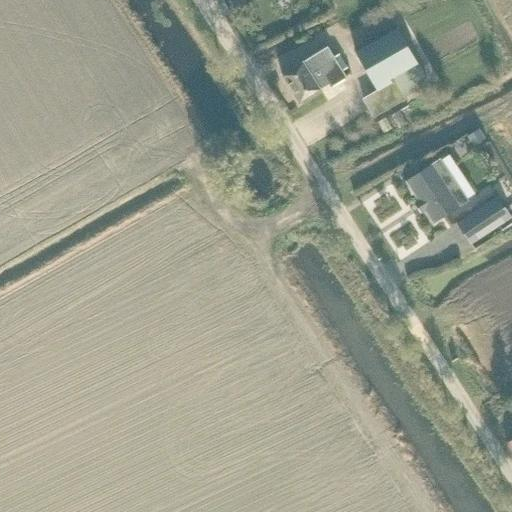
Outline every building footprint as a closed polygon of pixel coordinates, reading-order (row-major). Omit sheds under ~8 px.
[(392,77),(416,64),(397,30),(356,53),(377,90),(363,98),(373,115),(403,98),(392,77)] [(326,88),(345,76),(327,47),(282,75),(298,101),(325,85),(326,88)] [(392,77),(403,98),(428,85),(416,64),(392,77)] [(474,147),(485,139),(478,129),(467,137),(474,147)] [(440,158),(405,182),(433,224),(469,201),(440,158)] [(498,196),(457,224),(470,244),(511,216),(498,196)]
